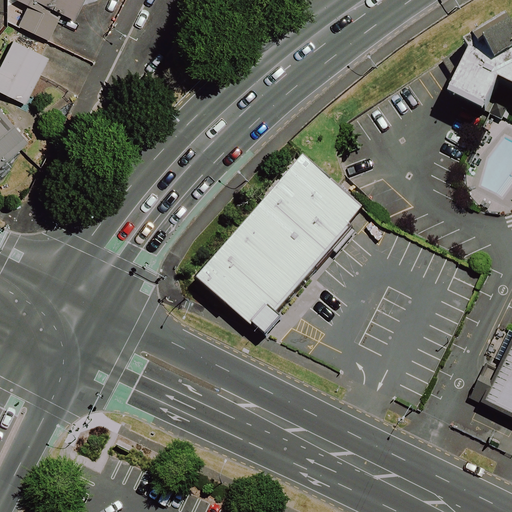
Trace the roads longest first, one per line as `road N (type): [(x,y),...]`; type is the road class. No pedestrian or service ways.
road 1 (secondary): [(371,0),(211,131),(60,322)]
road 2 (secondary): [(456,511),(60,322)]
road 3 (secondary): [(60,322),(49,406),(0,501)]
